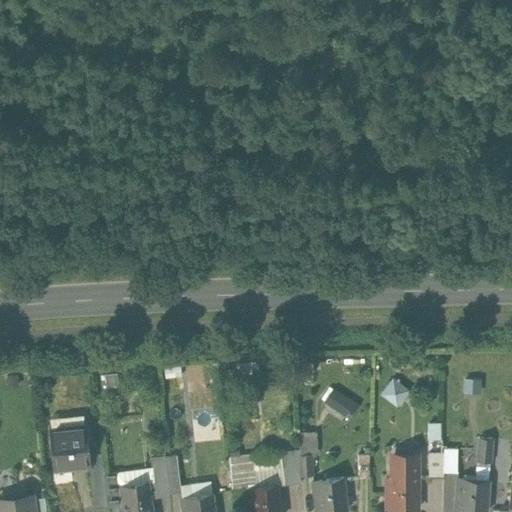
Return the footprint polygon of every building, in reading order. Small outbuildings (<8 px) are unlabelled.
[(321,397),(346,415),(356,402),(331,383),(321,397)] [(85,426),(48,429),(52,470),(53,469),(52,465),(68,464),(69,468),(88,467),(85,426)] [(491,438),(476,437),(474,466),(471,466),(470,477),(487,479),(491,438)] [(453,446),(441,446),(441,470),(453,471),(453,446)] [(356,450),(356,474),(370,474),(370,450),(356,450)] [(440,454),(427,454),(426,477),(440,477),(440,454)] [(240,456),(227,457),(229,489),(242,488),(240,456)] [(163,457),(150,458),(153,494),(166,493),(163,460),(163,457)] [(178,458),(163,460),(166,493),(181,492),(178,458)] [(416,460),(388,460),(389,491),(384,491),(385,510),(417,509),(416,460)] [(111,474),(100,475),(102,502),(113,501),(111,487),(112,487),(111,474)] [(100,475),(86,476),(88,505),(102,504),(102,502),(100,475)] [(470,477),(454,476),(451,508),(485,511),(487,479),(470,477)] [(344,511),(342,480),(311,482),(312,511),(344,511)] [(112,487),(111,487),(113,501),(114,511),(147,511),(144,483),(112,487)] [(278,511),(276,486),(248,489),(248,490),(244,490),(245,511),(278,511)] [(211,511),(209,494),(177,498),(178,511),(211,511)] [(40,511),(40,498),(28,499),(28,511),(40,511)] [(28,511),(28,499),(0,501),(0,511),(28,511)]
